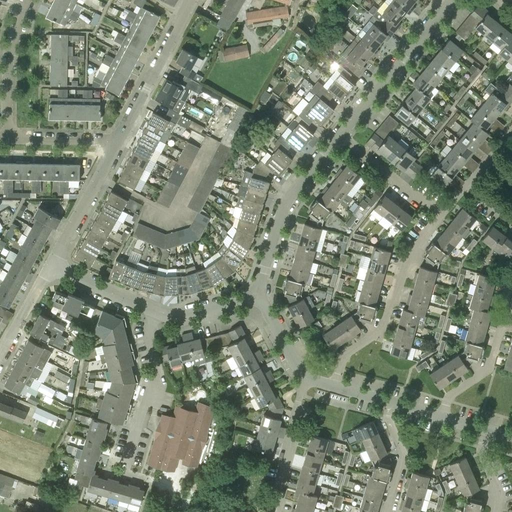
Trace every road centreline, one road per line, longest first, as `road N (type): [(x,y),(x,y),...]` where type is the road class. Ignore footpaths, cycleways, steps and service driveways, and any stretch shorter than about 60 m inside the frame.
road 1 (residential): [(333,386),(341,359),(380,332),(407,260),(442,214)]
road 2 (residential): [(257,295),(286,200),(339,135)]
road 3 (residential): [(450,1),(339,135)]
road 4 (residential): [(126,476),(155,381),(151,311)]
road 5 (unknown): [(97,172),(170,214),(213,141)]
road 6 (residential): [(113,142),(188,0)]
road 7 (residential): [(441,418),(446,402),(487,371),(511,290)]
road 8 (residential): [(47,269),(113,142)]
road 9 (residential): [(8,137),(11,44),(24,0)]
road 10 (residential): [(272,511),(307,378)]
road 11 (residential): [(442,214),(339,135)]
